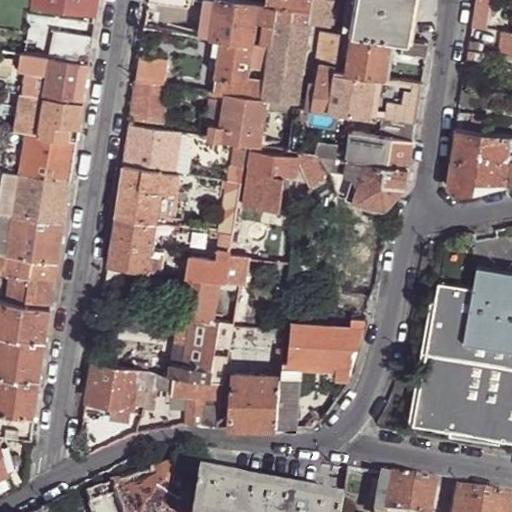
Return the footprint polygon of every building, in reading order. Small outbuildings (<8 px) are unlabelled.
[(98,0),(33,0),(34,1),(97,11),(98,0)] [(148,0),(148,2),(188,8),(189,0),(148,0)] [(205,0),(200,36),(211,37),(216,0),(205,0)] [(216,0),(211,37),(222,38),(253,43),(257,21),(259,3),(242,0),(216,0)] [(267,0),(267,4),(278,6),(310,11),(311,0),(267,0)] [(311,0),(310,11),(312,11),(310,23),(330,25),(333,0),(311,0)] [(346,8),(347,0),(339,0),(338,7),(339,8),(346,8)] [(347,0),(346,8),(343,30),(354,32),(392,38),(397,38),(403,40),(411,41),(416,0),(347,0)] [(486,29),(490,0),(476,0),(472,27),(486,29)] [(259,3),(257,21),(275,24),(276,17),(278,6),(267,4),(259,3)] [(310,11),(278,6),(276,17),(310,23),(312,11),(310,11)] [(343,30),(346,8),(339,8),(335,35),(336,35),(342,36),(343,30)] [(266,83),(263,100),(267,101),(296,105),(298,105),(310,23),(276,17),(275,24),(271,46),(269,66),(266,83)] [(95,28),(96,21),(86,20),(85,26),(95,28)] [(257,21),(253,43),(271,46),(275,24),(257,21)] [(172,24),(171,31),(195,34),(196,27),(172,24)] [(89,63),(93,36),(40,28),(35,55),(89,63)] [(392,38),(354,32),(348,71),(377,76),(385,77),(391,44),(392,38)] [(511,32),(505,32),(502,54),(511,55),(511,32)] [(211,37),(200,36),(198,49),(220,52),(222,38),(211,37)] [(214,92),(216,93),(245,97),(248,80),(250,62),(253,43),(222,38),(220,52),(214,92)] [(426,58),(428,43),(411,41),(403,40),(401,54),(426,58)] [(470,40),(469,50),(482,52),(483,42),(470,40)] [(271,46),(253,43),(250,62),(269,66),(271,46)] [(339,58),(340,48),(334,47),(326,46),(325,56),(339,58)] [(35,55),(6,50),(4,67),(28,71),(46,73),(44,96),(46,97),(83,102),(89,63),(35,55)] [(469,50),(466,67),(487,70),(490,52),(482,52),(469,50)] [(140,55),(136,80),(164,85),(167,60),(140,55)] [(337,70),(337,67),(321,64),(313,107),(330,110),(337,70)] [(377,76),(348,71),(337,70),(330,110),(342,111),(371,116),(377,76)] [(46,73),(28,71),(25,93),(44,96),(46,73)] [(422,83),(385,77),(384,83),(412,86),(411,93),(405,92),(403,105),(387,103),(385,118),(416,123),(422,83)] [(136,80),(130,125),(163,130),(170,86),(164,85),(136,80)] [(248,80),(245,97),(263,100),(266,83),(248,80)] [(21,92),(15,132),(27,134),(40,136),(46,97),(44,96),(25,93),(21,92)] [(212,125),(210,138),(235,141),(247,143),(260,145),(267,101),(263,100),(245,97),(216,93),(215,98),(226,99),(222,127),(212,125)] [(77,141),(83,102),(46,97),(40,136),(77,141)] [(459,113),(457,129),(487,133),(489,117),(459,113)] [(414,139),(416,123),(385,118),(383,134),(414,139)] [(130,125),(124,165),(180,174),(180,168),(175,167),(180,133),(163,130),(130,125)] [(457,194),(509,185),(509,164),(511,136),(487,133),(457,129),(448,186),(457,194)] [(348,159),(367,162),(372,133),(353,130),(348,159)] [(409,168),(414,139),(383,134),(372,133),(367,162),(409,168)] [(71,181),(77,141),(40,136),(27,134),(22,162),(21,174),(71,181)] [(247,143),(235,141),(233,155),(245,157),(247,143)] [(252,151),(243,207),(277,213),(283,176),(293,179),(297,158),(252,151)] [(345,171),(348,159),(317,154),(316,155),(327,170),(345,171)] [(362,176),(367,162),(348,159),(345,171),(362,176)] [(7,160),(5,172),(21,174),(22,162),(7,160)] [(406,187),(409,168),(367,162),(362,176),(355,201),(373,207),(386,208),(406,187)] [(124,165),(116,214),(155,220),(162,178),(179,181),(180,174),(124,165)] [(227,181),(228,181),(241,183),(243,168),(230,165),(227,181)] [(21,174),(5,172),(0,207),(0,211),(1,212),(14,214),(21,174)] [(71,181),(21,174),(14,214),(63,221),(71,181)] [(162,178),(155,220),(157,221),(173,223),(179,181),(162,178)] [(228,181),(220,231),(233,232),(241,183),(228,181)] [(0,252),(8,254),(14,214),(1,212),(0,220),(0,252)] [(63,221),(14,214),(8,254),(57,261),(63,221)] [(116,214),(109,263),(149,270),(152,250),(155,231),(157,221),(155,220),(116,214)] [(173,223),(157,221),(155,231),(180,234),(181,224),(173,223)] [(220,231),(213,230),(210,249),(220,251),(219,256),(229,258),(233,232),(220,231)] [(149,270),(160,272),(163,272),(166,252),(152,250),(149,270)] [(52,302),(57,261),(8,254),(0,252),(0,266),(6,268),(6,274),(11,275),(17,276),(15,290),(10,290),(9,296),(52,302)] [(188,276),(218,281),(222,261),(191,256),(188,276)] [(109,263),(105,281),(157,289),(160,272),(149,270),(109,263)] [(511,440),(511,268),(478,263),(473,286),(440,281),(414,423),(511,440)] [(225,282),(239,284),(241,284),(242,274),(227,272),(225,282)] [(188,276),(185,295),(181,316),(190,317),(213,320),(218,281),(188,276)] [(170,293),(167,313),(180,316),(181,316),(185,295),(170,293)] [(51,309),(0,300),(0,333),(46,340),(51,309)] [(181,316),(180,316),(172,361),(183,363),(190,317),(181,316)] [(213,320),(190,317),(183,363),(172,361),(172,364),(165,363),(163,373),(211,380),(213,368),(220,321),(213,320)] [(363,339),(366,319),(352,317),(352,327),(292,321),(289,361),(284,360),(282,376),(278,428),(298,428),(302,362),(337,365),(351,367),(354,367),(361,348),(363,339)] [(40,380),(46,340),(0,333),(0,352),(13,354),(10,375),(40,380)] [(275,375),(282,376),(284,360),(284,349),(277,348),(275,375)] [(13,354),(0,352),(0,374),(10,375),(13,354)] [(139,369),(93,362),(87,400),(111,403),(132,406),(133,406),(133,403),(139,369)] [(350,380),(354,367),(351,367),(337,365),(336,378),(350,380)] [(226,370),(213,368),(211,380),(224,383),(226,370)] [(148,371),(139,369),(133,403),(143,404),(148,371)] [(221,399),(224,383),(211,380),(163,373),(148,371),(143,404),(153,406),(156,388),(172,389),(170,401),(178,406),(188,408),(187,425),(218,428),(221,399)] [(231,427),(278,428),(282,376),(275,375),(234,372),(231,427)] [(0,409),(35,415),(40,380),(10,375),(0,374),(0,409)] [(333,410),(341,396),(330,389),(314,412),(317,414),(314,418),(320,422),(325,418),(333,410)] [(111,403),(110,416),(130,419),(132,406),(111,403)] [(32,434),(35,415),(0,409),(0,430),(20,433),(24,434),(32,434)] [(139,432),(151,430),(150,424),(138,425),(139,432)] [(20,439),(20,433),(0,430),(0,431),(0,433),(1,437),(20,439)] [(0,474),(9,470),(1,437),(0,433),(0,432),(0,474)] [(180,511),(177,502),(183,500),(171,466),(87,494),(92,511),(180,511)] [(387,511),(394,478),(382,475),(375,511),(387,511)] [(193,511),(341,511),(343,502),(199,477),(193,511)] [(432,511),(438,485),(394,478),(387,511),(432,511)] [(511,498),(457,489),(452,511),(510,511),(511,501),(511,498)] [(53,511),(49,501),(26,511),(53,511)]
